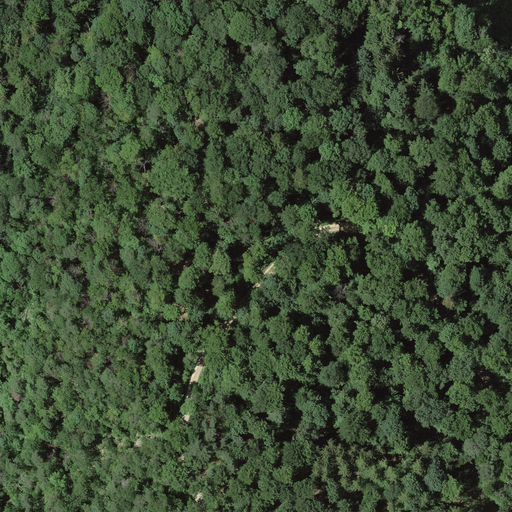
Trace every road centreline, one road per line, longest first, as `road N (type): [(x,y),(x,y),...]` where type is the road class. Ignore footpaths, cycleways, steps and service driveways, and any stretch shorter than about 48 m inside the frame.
road 1 (track): [(184,418),(158,384),(127,304),(120,261),(154,25)]
road 2 (track): [(204,511),(189,478),(184,418),(213,339),(298,240),(323,227),(367,227)]
road 3 (track): [(223,0),(264,83),(324,131),(367,227)]
road 4 (track): [(367,227),(405,259),(511,412)]
